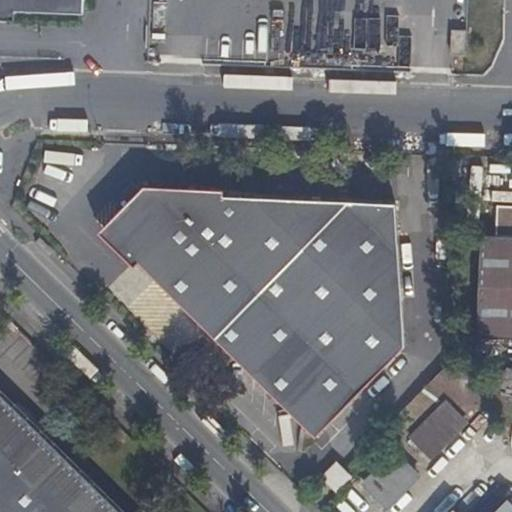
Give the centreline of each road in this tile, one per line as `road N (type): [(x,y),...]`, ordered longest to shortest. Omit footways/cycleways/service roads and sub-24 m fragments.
road 1 (unclassified): [(511,112),(18,92),(0,102)]
road 2 (tertiary): [(0,250),(267,511)]
road 3 (unknown): [(0,39),(122,42)]
